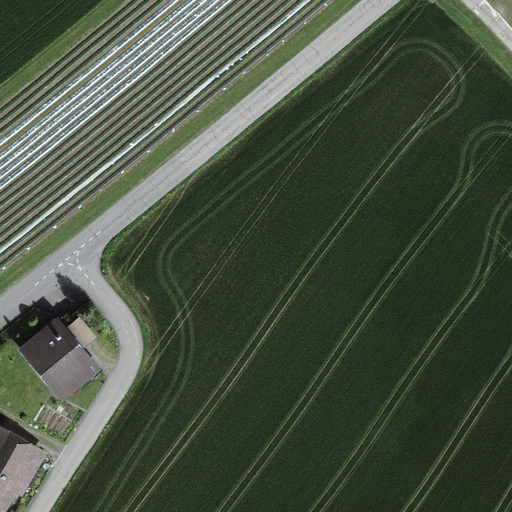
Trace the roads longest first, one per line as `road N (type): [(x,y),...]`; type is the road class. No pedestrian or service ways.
road 1 (tertiary): [(383,0),(70,254)]
road 2 (residential): [(38,511),(132,350),(125,323),(70,254)]
